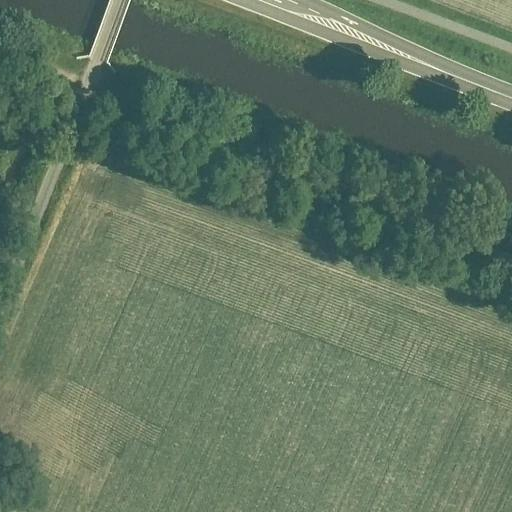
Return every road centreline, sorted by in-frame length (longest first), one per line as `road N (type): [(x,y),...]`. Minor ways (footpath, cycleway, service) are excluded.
road 1 (unclassified): [(0,303),(118,0)]
road 2 (tertiary): [(511,89),(276,0)]
